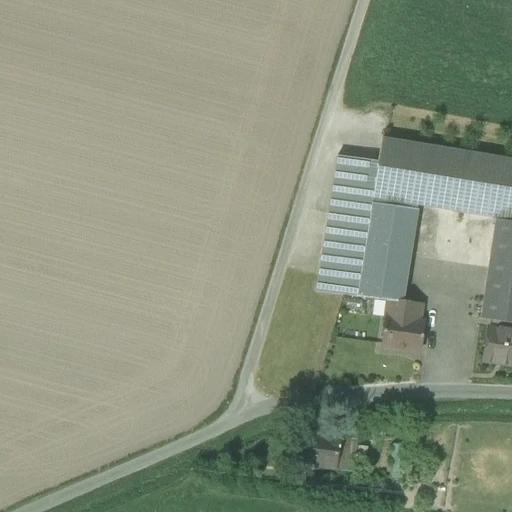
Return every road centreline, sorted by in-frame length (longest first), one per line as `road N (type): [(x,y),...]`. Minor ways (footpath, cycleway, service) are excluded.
road 1 (unclassified): [(364,0),(239,399),(246,419)]
road 2 (unclassified): [(511,397),(284,403),(246,419)]
road 3 (unclassified): [(246,419),(34,511)]
